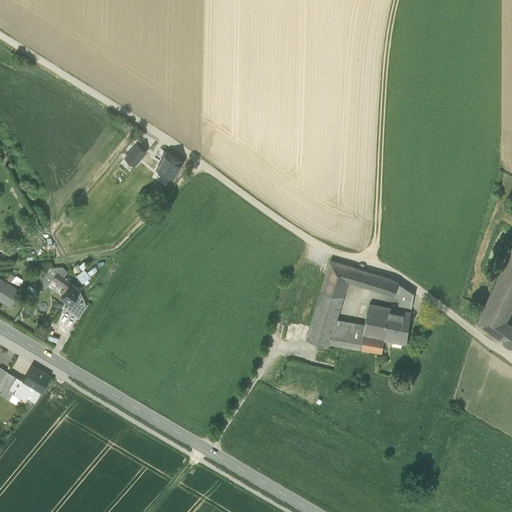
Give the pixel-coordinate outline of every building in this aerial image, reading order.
[(137,143),(126,157),(135,165),(147,151),(137,143)] [(158,168),(173,178),(182,162),(168,153),(158,168)] [(149,166),(139,180),(159,193),(168,180),(149,166)] [(511,247),(477,322),(504,340),(511,326),(511,324),(506,321),(511,309),(511,247)] [(330,260),(321,290),(343,297),(348,281),(364,286),(368,272),(362,269),(330,260)] [(71,284),(69,282),(69,281),(64,276),(67,272),(62,267),(57,272),(52,279),(63,289),(63,290),(65,291),(63,295),(61,297),(69,303),(73,297),(79,290),(71,284)] [(43,280),(49,284),(52,279),(57,272),(52,268),(43,280)] [(90,276),(85,268),(76,274),(82,282),(90,276)] [(378,274),(368,272),(364,286),(373,288),(378,274)] [(398,305),(411,308),(414,293),(399,282),(390,278),(378,274),(373,288),(387,292),(394,296),(399,299),(398,305)] [(0,299),(9,305),(17,290),(0,279),(0,299)] [(329,345),(329,344),(337,319),(343,297),(321,290),(307,338),(329,345)] [(65,308),(78,318),(86,307),(73,297),(69,303),(65,308)] [(385,338),(406,342),(411,313),(369,304),(365,324),(362,334),(385,338)] [(365,324),(337,319),(329,344),(382,353),(385,338),(362,334),(365,324)] [(32,366),(23,381),(19,379),(17,382),(19,383),(14,392),(13,391),(12,393),(25,401),(27,398),(34,402),(40,392),(50,376),(32,366)] [(19,379),(7,372),(0,384),(0,394),(4,397),(9,389),(13,391),(14,392),(19,383),(17,382),(19,379)]
